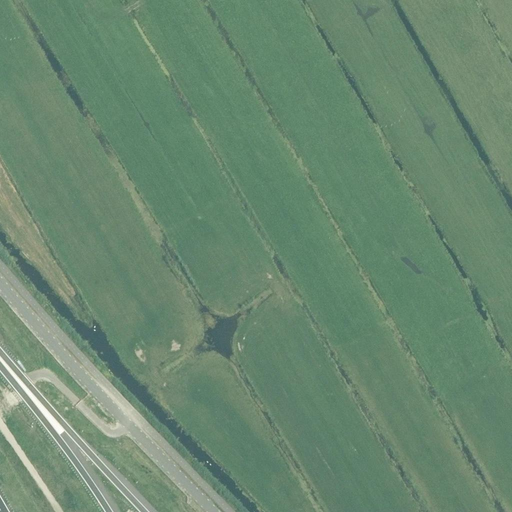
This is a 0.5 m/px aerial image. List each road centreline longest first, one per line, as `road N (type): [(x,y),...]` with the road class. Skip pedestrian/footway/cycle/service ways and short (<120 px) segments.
road 1 (unclassified): [(211,511),(0,284)]
road 2 (motorway): [(141,511),(0,355)]
road 3 (motorway): [(106,511),(0,366)]
